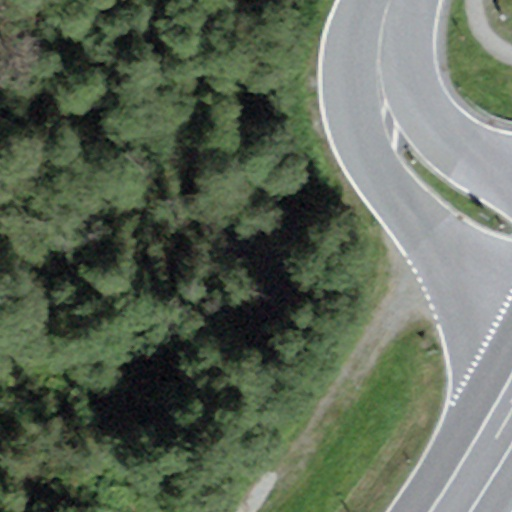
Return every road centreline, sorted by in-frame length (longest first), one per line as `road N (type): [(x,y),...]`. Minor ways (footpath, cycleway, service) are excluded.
road 1 (track): [(434,225),(340,391),(251,511)]
road 2 (unclassified): [(376,39),(374,117),(393,183),(434,225),(511,258)]
road 3 (unclassified): [(511,201),(427,139),(388,82),(376,39)]
